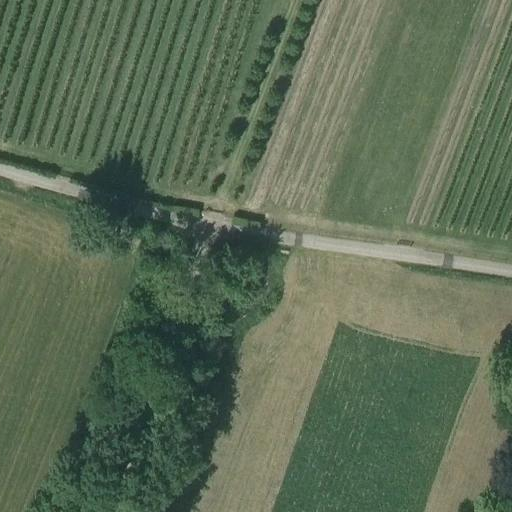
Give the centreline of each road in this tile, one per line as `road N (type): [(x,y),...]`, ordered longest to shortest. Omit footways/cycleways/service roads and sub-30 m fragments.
road 1 (unclassified): [(511,268),(136,208),(0,166)]
road 2 (track): [(89,511),(196,215)]
